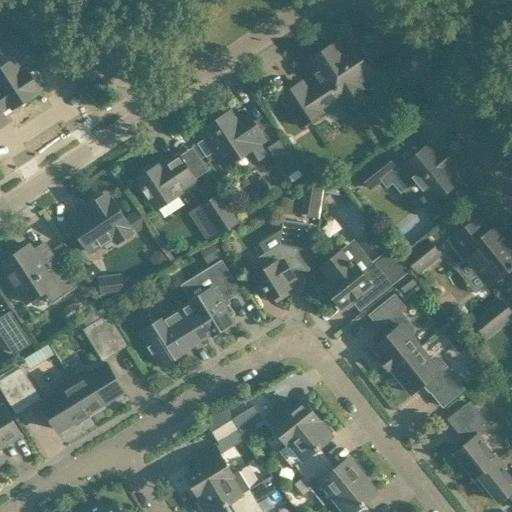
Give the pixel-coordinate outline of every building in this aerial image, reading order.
[(281,95),(292,112),(301,126),(322,112),(318,108),(341,93),(345,99),(362,88),(357,82),(371,73),(367,66),(371,63),(361,49),(357,51),(353,44),(343,51),(336,41),(332,44),(331,44),(330,45),(333,48),(326,52),(324,49),(322,50),(323,50),(308,60),(323,83),(308,92),(301,82),(281,95)] [(0,112),(4,110),(2,107),(9,102),(13,108),(38,92),(36,89),(39,87),(37,84),(40,81),(41,76),(38,72),(32,70),(29,73),(27,69),(21,73),(12,59),(0,66),(0,112)] [(264,139),(258,129),(247,113),(241,116),(242,118),(236,122),(229,112),(227,113),(226,112),(216,118),(217,120),(201,130),(205,137),(197,143),(206,156),(214,151),(218,156),(224,165),(236,157),(233,153),(243,146),(253,161),(265,153),(258,143),(264,139)] [(267,147),(281,169),(294,160),(280,139),(267,147)] [(396,167),(380,180),(387,189),(393,184),(401,194),(417,181),(433,201),(446,191),(461,179),(451,166),(454,164),(447,156),(443,150),(439,154),(429,143),(414,155),(401,165),(403,167),(398,171),(396,167)] [(384,153),(359,174),(370,188),(380,180),(396,167),(384,153)] [(194,179),(190,172),(179,155),(163,166),(161,163),(152,168),(151,166),(147,167),(140,171),(139,174),(140,176),(137,178),(147,195),(145,196),(145,200),(150,207),(154,209),(156,207),(157,208),(181,193),(178,189),(194,179)] [(294,160),(281,169),(287,177),(300,169),(294,160)] [(325,182),(324,192),(339,194),(340,184),(325,182)] [(319,215),(323,186),(312,184),(307,214),(319,215)] [(199,205),(218,235),(239,221),(220,192),(199,205)] [(129,225),(120,212),(109,195),(107,196),(105,193),(101,196),(98,195),(92,199),(91,203),(83,208),(85,211),(69,221),(89,252),(114,235),(118,242),(131,233),(127,227),(129,225)] [(480,215),(464,227),(452,237),(467,257),(487,283),(489,284),(511,265),(511,236),(500,222),(491,229),(480,215)] [(308,269),(314,225),(286,220),(282,244),(256,260),(262,270),(257,273),(271,298),(274,296),(277,300),(288,294),(285,290),(288,288),(285,282),(294,277),(290,270),(295,267),(308,269)] [(428,240),(406,258),(405,257),(402,259),(415,274),(439,254),(428,240)] [(74,286),(56,259),(45,243),(33,251),(28,244),(13,255),(12,253),(0,261),(0,263),(4,270),(5,269),(27,303),(46,290),(53,300),(74,286)] [(322,266),(314,273),(324,285),(327,289),(324,291),(333,302),(336,300),(342,307),(353,299),(360,308),(376,296),(398,278),(407,271),(389,248),(379,256),(363,270),(355,260),(351,262),(341,250),(338,253),(322,266)] [(154,254),(151,262),(157,271),(170,263),(162,249),(154,254)] [(239,291),(229,274),(221,261),(207,270),(215,282),(203,290),(204,292),(192,299),(193,302),(183,308),(201,337),(212,331),(213,334),(233,322),(223,306),(229,302),(226,299),(239,291)] [(120,276),(100,278),(102,293),(122,290),(120,276)] [(394,295),(385,302),(370,315),(382,329),(374,336),(373,340),(376,344),(374,345),(383,356),(380,359),(387,368),(390,366),(393,369),(420,347),(410,335),(413,332),(414,328),(400,311),(405,307),(394,295)] [(485,335),(511,313),(501,300),(474,322),(485,335)] [(180,351),(201,337),(183,308),(162,321),(160,319),(137,333),(146,347),(149,345),(162,365),(181,353),(180,351)] [(30,342),(10,312),(0,318),(0,329),(14,352),(30,342)] [(126,344),(108,315),(85,329),(103,358),(126,344)] [(430,359),(420,347),(393,369),(399,377),(399,381),(404,388),(408,388),(411,392),(424,382),(443,406),(464,389),(438,357),(434,356),(430,359)] [(123,389),(113,372),(107,363),(89,374),(87,370),(72,379),(93,414),(110,404),(107,399),(123,389)] [(21,369),(0,381),(0,384),(17,412),(39,398),(21,369)] [(93,414),(72,379),(57,388),(59,392),(42,403),(58,429),(74,419),(77,423),(89,415),(90,416),(93,414)] [(287,401),(269,416),(266,418),(287,443),(318,418),(304,401),(294,409),(287,401)] [(475,477),(497,459),(478,435),(489,426),(470,402),(449,419),(464,437),(461,439),(465,444),(455,452),(463,461),(461,463),(472,476),(473,475),(475,477)] [(0,446),(21,434),(10,417),(4,406),(0,408),(0,460),(3,459),(0,454),(0,446)] [(211,431),(233,418),(227,407),(205,421),(211,431)] [(240,413),(233,418),(240,429),(242,433),(249,428),(240,413)] [(218,443),(240,429),(233,418),(211,431),(218,443)] [(332,436),(329,433),(332,431),(324,420),(321,422),(318,419),(319,419),(318,418),(287,443),(287,444),(290,442),(303,458),(295,465),(304,476),(323,460),(315,450),(332,436)] [(186,475),(198,495),(232,474),(215,446),(192,460),(197,468),(186,475)] [(355,459),(352,462),(348,457),(332,470),(323,460),(304,476),(294,483),(303,495),(321,481),(334,497),(362,475),(361,472),(364,470),(355,459)] [(511,478),(497,459),(475,477),(486,491),(490,487),(500,500),(509,492),(511,494),(510,495),(511,498),(511,478)] [(237,511),(257,500),(250,488),(239,470),(233,474),(232,474),(198,495),(199,495),(201,498),(197,500),(204,511),(205,511),(209,510),(209,511),(212,511),(229,502),(234,511),(237,511)] [(377,492),(362,475),(334,497),(346,511),(365,511),(360,505),(377,492)] [(80,511),(121,511),(116,502),(104,509),(99,500),(80,511)] [(264,511),(257,500),(237,511),(264,511)]
